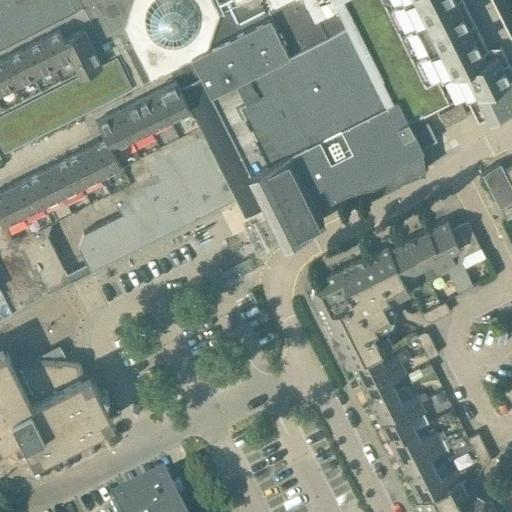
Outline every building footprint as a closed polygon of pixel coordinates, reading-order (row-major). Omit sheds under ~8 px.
[(0,0),(0,313),(6,311),(5,306),(0,297),(6,294),(21,299),(69,275),(48,233),(53,219),(91,200),(95,208),(115,198),(122,212),(84,231),(79,247),(88,265),(230,194),(233,189),(240,201),(247,214),(253,211),(268,203),(285,237),(324,217),(310,188),(324,181),(331,195),(336,193),(344,189),(352,186),(359,185),(370,182),(378,181),(389,179),(392,178),(400,176),(408,173),(413,171),(420,168),(426,168),(424,145),(438,137),(424,110),(465,90),(479,117),(491,111),(492,113),(511,102),(511,30),(496,0),(0,0)] [(447,123),(470,112),(463,99),(441,110),(447,123)] [(511,165),(504,169),(502,162),(484,170),(508,218),(511,215),(511,165)] [(453,226),(449,218),(429,228),(449,269),(459,288),(472,282),(465,266),(462,262),(465,254),(481,247),(467,219),(453,226)] [(439,274),(449,269),(429,228),(409,238),(423,265),(429,279),(439,274)] [(409,238),(390,247),(411,289),(420,284),(413,270),(423,265),(409,238)] [(370,252),(386,283),(389,290),(395,287),(400,295),(411,289),(390,247),(388,243),(370,252)] [(338,346),(384,324),(392,320),(397,305),(389,290),(386,283),(370,252),(316,279),(311,292),(338,346)] [(472,282),(459,288),(460,292),(474,285),(472,282)] [(451,311),(445,300),(422,312),(425,318),(431,320),(451,311)] [(338,346),(347,364),(352,362),(378,350),(393,342),(384,324),(338,346)] [(439,352),(428,331),(424,330),(416,334),(428,358),(439,352)] [(16,366),(3,342),(0,343),(0,443),(6,440),(9,445),(15,449),(19,451),(25,450),(30,448),(35,458),(114,417),(90,370),(70,380),(58,358),(42,353),(16,366)] [(397,352),(402,361),(412,356),(409,351),(403,349),(397,352)] [(352,362),(362,381),(402,361),(397,352),(383,359),(378,350),(352,362)] [(406,371),(402,361),(362,381),(372,401),(397,388),(392,378),(406,371)] [(430,362),(420,367),(423,375),(434,370),(430,362)] [(409,373),(412,380),(423,375),(420,367),(409,373)] [(434,373),(427,377),(430,384),(438,380),(434,373)] [(372,401),(382,421),(422,401),(417,391),(402,398),(397,388),(372,401)] [(422,401),(382,421),(391,440),(417,427),(429,421),(424,411),(426,410),(422,401)] [(400,459),(441,439),(447,436),(443,429),(437,431),(436,429),(422,437),(417,427),(391,440),(400,459)] [(493,456),(480,430),(469,435),(484,464),(492,460),(493,456)] [(444,446),(450,443),(447,436),(441,439),(400,459),(410,478),(436,466),(431,456),(446,449),(444,446)] [(419,497),(460,477),(455,468),(449,471),(444,462),(436,466),(410,478),(419,497)] [(422,511),(435,511),(470,495),(461,476),(460,477),(419,497),(416,499),(422,511)] [(110,511),(108,511),(172,511),(160,486),(110,511)] [(499,511),(492,497),(477,492),(470,495),(435,511),(499,511)]
